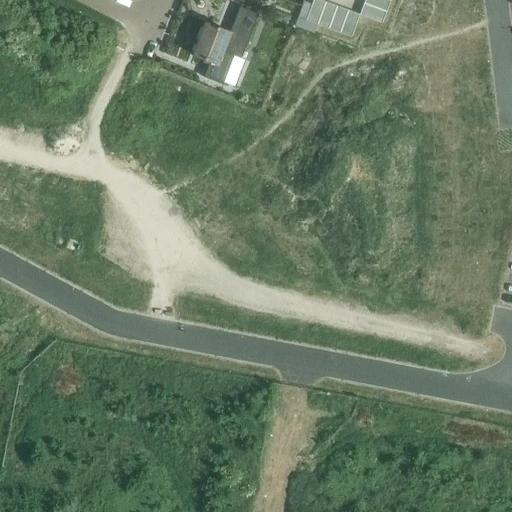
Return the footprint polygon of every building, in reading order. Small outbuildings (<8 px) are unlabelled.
[(318,0),(314,0),(306,21),(317,25),(322,14),(326,3),(318,0)] [(379,0),(367,0),(365,7),(388,16),(392,5),(379,0)] [(322,14),(317,25),(329,30),(333,19),(337,7),(326,3),(322,14)] [(333,19),(329,30),(340,34),(344,23),(348,11),(337,7),(333,19)] [(365,7),(361,19),(383,27),(388,16),(365,7)] [(243,60),(260,15),(242,8),(233,33),(207,23),(195,55),(213,62),(206,79),(224,86),(235,57),(243,60)] [(344,23),(340,34),(351,38),(355,27),(359,16),(360,16),(348,11),(344,23)]
